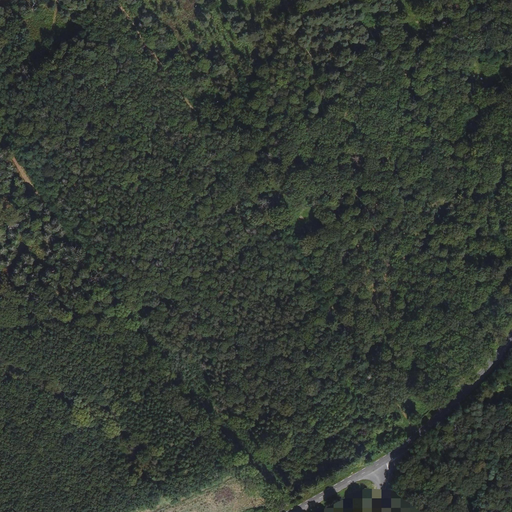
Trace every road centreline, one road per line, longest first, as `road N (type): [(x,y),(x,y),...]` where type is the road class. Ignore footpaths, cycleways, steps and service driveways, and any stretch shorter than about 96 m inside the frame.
road 1 (track): [(107,0),(418,440)]
road 2 (secondary): [(397,455),(454,407),(511,331)]
